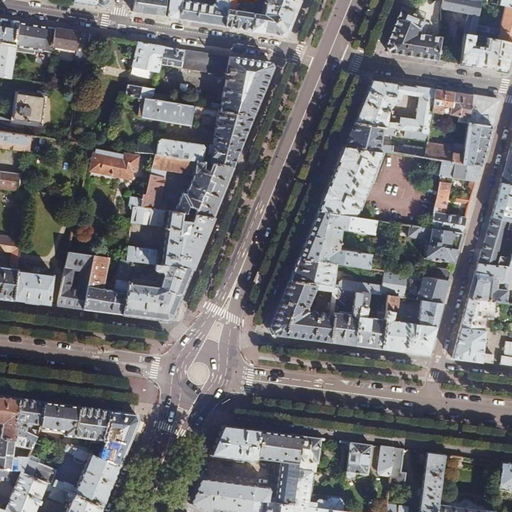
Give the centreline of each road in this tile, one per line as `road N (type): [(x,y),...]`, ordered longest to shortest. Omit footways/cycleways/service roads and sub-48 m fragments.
road 1 (residential): [(426,403),(511,91)]
road 2 (primary): [(241,268),(328,55)]
road 3 (residential): [(328,55),(118,24)]
road 4 (residential): [(188,347),(175,331),(0,308)]
road 5 (residential): [(511,86),(328,55)]
road 6 (tertiary): [(175,370),(0,348)]
road 7 (residential): [(169,412),(0,389)]
road 8 (residential): [(207,401),(231,420),(351,436)]
road 9 (secondary): [(356,393),(225,375)]
road 10 (residential): [(391,441),(511,456)]
